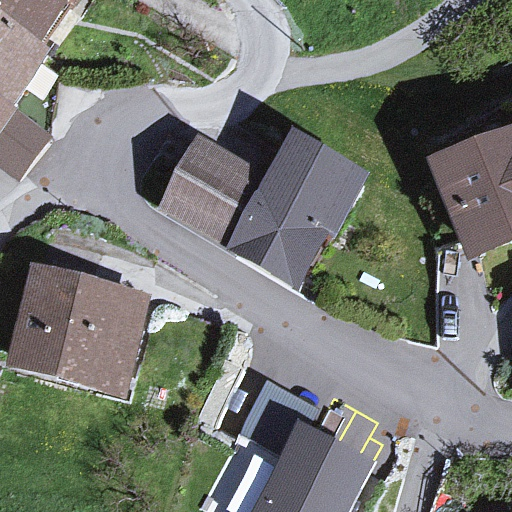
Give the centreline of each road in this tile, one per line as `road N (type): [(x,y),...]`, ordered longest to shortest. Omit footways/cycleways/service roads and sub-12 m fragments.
road 1 (residential): [(432,403),(280,316),(112,195),(107,164),(126,123),(153,108),(218,102),(245,87),(257,39),(245,0)]
road 2 (residential): [(432,403),(473,341),(511,308)]
